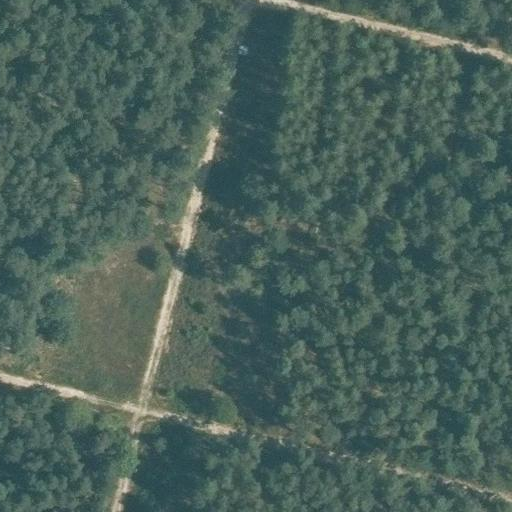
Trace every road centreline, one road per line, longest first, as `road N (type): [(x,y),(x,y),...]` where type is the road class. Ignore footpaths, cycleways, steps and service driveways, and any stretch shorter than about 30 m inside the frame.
road 1 (track): [(511,493),(0,364)]
road 2 (track): [(116,511),(239,0)]
road 3 (track): [(296,0),(511,53)]
